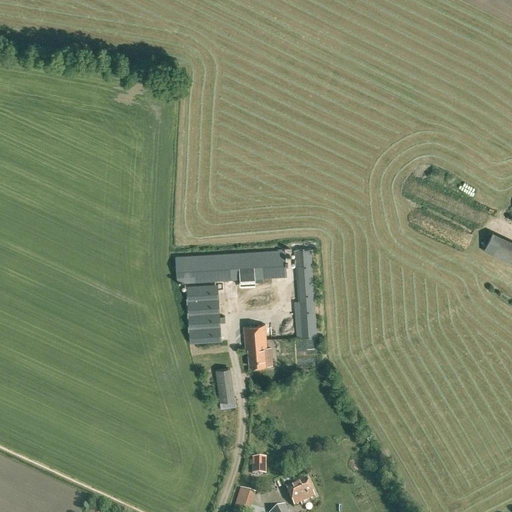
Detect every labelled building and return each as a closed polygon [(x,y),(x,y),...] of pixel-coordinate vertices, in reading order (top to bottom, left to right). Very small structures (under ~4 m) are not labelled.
[(511,263),(511,240),(493,231),(490,237),(484,250),(511,263)] [(296,337),(317,336),(314,296),(311,248),(294,249),(297,301),(294,301),(296,337)] [(186,282),(256,278),(287,277),(285,249),(259,251),(226,253),(184,255),(175,256),(177,283),(186,282)] [(190,343),(221,341),(218,284),(186,285),(190,343)] [(267,346),(265,324),(243,326),(245,348),(248,348),(249,366),(273,364),(272,346),(267,346)] [(220,402),(235,400),(231,367),(215,369),(220,402)] [(253,474),(265,474),(265,458),(253,458),(253,474)] [(294,506),(314,497),(306,478),(286,487),(294,506)] [(235,511),(249,511),(256,493),(241,488),(233,511),(235,511)]
